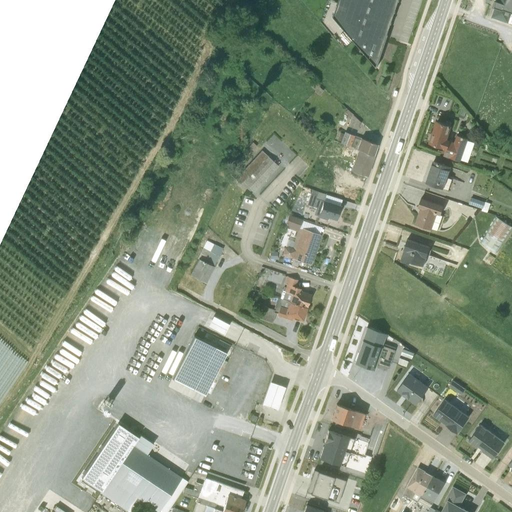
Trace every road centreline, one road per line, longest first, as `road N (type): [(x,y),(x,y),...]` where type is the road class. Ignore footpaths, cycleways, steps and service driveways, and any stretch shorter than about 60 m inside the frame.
road 1 (primary): [(445,0),(321,364)]
road 2 (track): [(0,408),(147,158)]
road 3 (unclassified): [(511,498),(318,371)]
road 4 (unclassified): [(321,364),(176,288)]
road 5 (primary): [(318,371),(270,511)]
